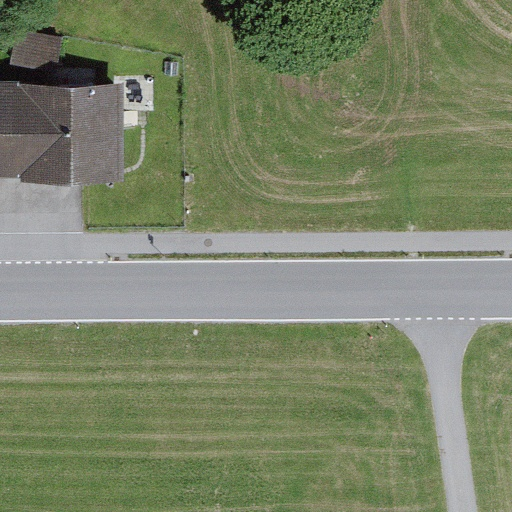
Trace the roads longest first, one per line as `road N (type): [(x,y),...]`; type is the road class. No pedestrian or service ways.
road 1 (tertiary): [(0,292),(511,288)]
road 2 (track): [(464,511),(428,288)]
